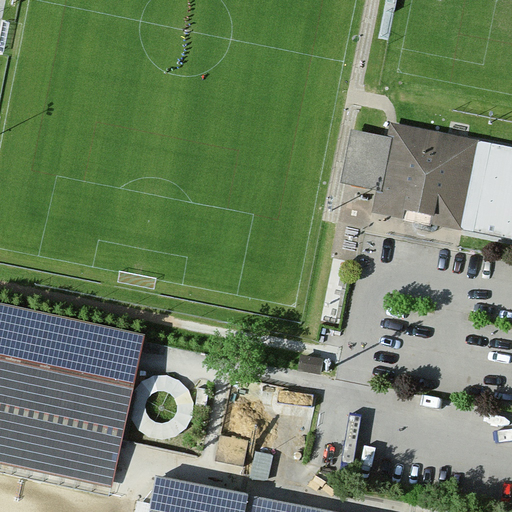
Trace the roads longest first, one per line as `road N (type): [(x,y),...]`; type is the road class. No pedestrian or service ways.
road 1 (track): [(0,472),(123,497),(165,466),(300,494)]
road 2 (unknown): [(364,346),(437,370),(511,382)]
